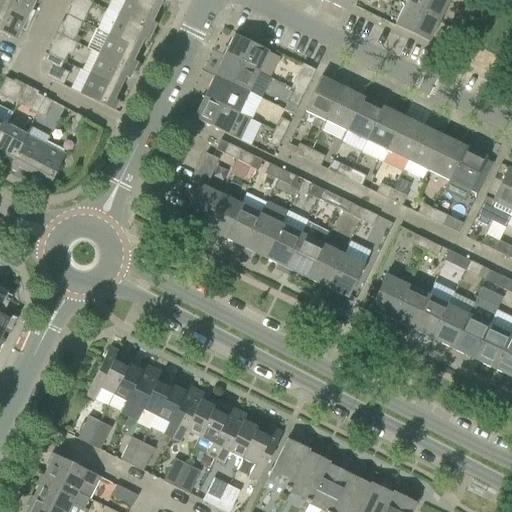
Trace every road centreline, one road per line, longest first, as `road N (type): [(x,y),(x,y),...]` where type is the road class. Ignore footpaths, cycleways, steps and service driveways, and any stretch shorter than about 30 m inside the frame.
road 1 (residential): [(100,277),(511,492)]
road 2 (residential): [(511,463),(110,258)]
road 3 (residential): [(511,125),(254,0)]
road 4 (residential): [(142,135),(20,75),(56,0)]
road 5 (residential): [(70,281),(0,421)]
road 6 (residential): [(142,135),(207,0)]
